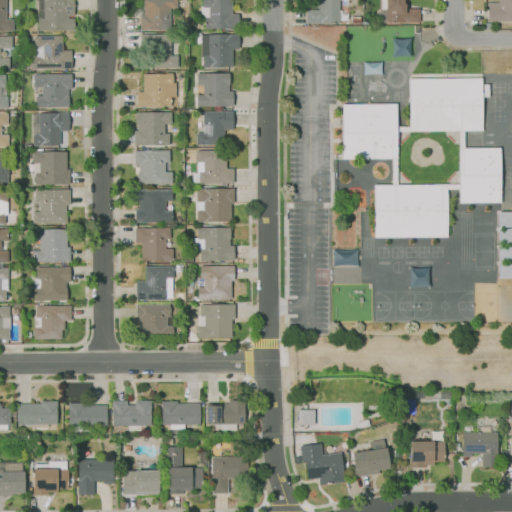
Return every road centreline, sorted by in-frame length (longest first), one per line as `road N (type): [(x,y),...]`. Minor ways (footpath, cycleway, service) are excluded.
road 1 (residential): [(285,511),(266,363),(271,0)]
road 2 (residential): [(103,363),(102,0)]
road 3 (residential): [(266,363),(0,363)]
road 4 (tertiary): [(363,511),(511,503)]
